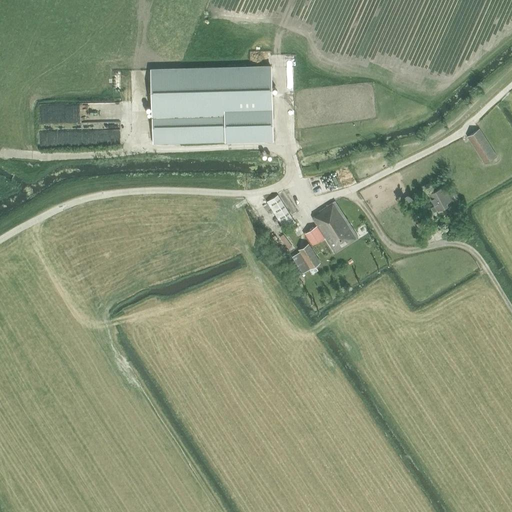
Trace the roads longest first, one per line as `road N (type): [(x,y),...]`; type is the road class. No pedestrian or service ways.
road 1 (track): [(288,150),(0,154)]
road 2 (track): [(350,192),(394,247),(471,249),(511,311)]
